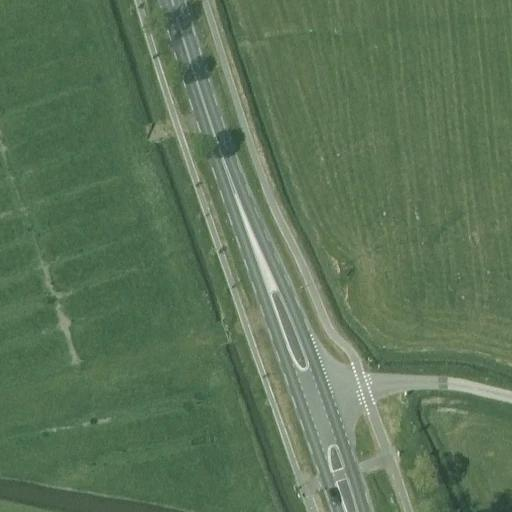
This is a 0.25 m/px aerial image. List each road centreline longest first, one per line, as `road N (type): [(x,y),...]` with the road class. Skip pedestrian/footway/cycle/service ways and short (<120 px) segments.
road 1 (primary): [(312,397),(168,0)]
road 2 (unclassified): [(312,397),(363,384),(441,383),(511,400)]
road 3 (primary): [(349,511),(312,397)]
